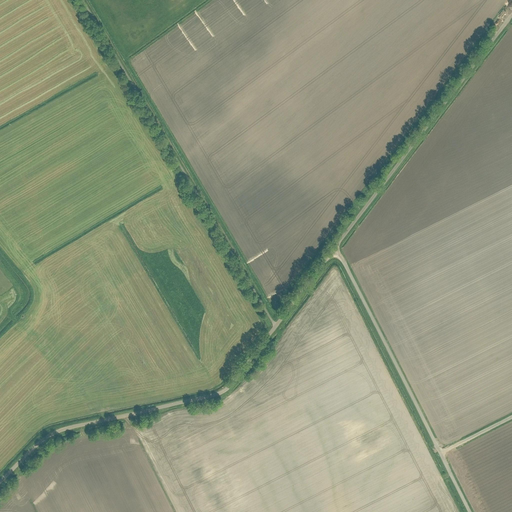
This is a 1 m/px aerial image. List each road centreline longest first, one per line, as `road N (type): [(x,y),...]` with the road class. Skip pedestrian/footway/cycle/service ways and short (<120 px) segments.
road 1 (unclassified): [(334,249),(222,391),(61,429),(0,481)]
road 2 (unclassified): [(334,249),(511,13)]
road 3 (unclassified): [(439,452),(334,249)]
